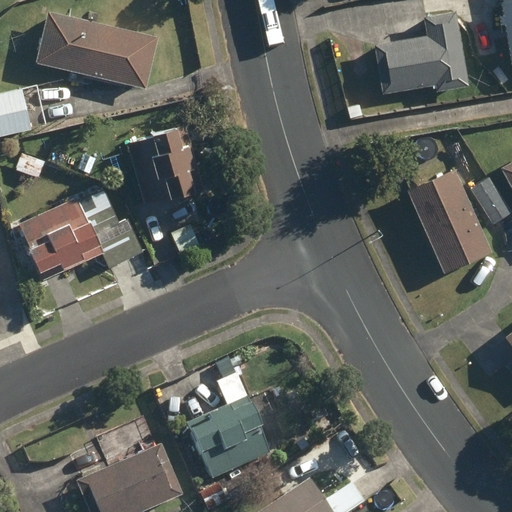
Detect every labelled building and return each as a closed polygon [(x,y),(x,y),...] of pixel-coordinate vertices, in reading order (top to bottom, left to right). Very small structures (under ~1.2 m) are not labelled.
[(511,0),(496,0),(502,63),(511,61),(511,0)] [(36,62),(146,88),(158,36),(48,11),(36,62)] [(374,44),(382,94),(436,84),(437,92),(469,86),(457,11),(424,16),(427,36),(374,44)] [(0,94),(0,135),(31,129),(22,90),(0,94)] [(129,144),(145,203),(171,196),(171,198),(195,191),(189,169),(195,168),(189,145),(182,148),(177,127),(152,134),(153,137),(129,144)] [(42,159),(15,153),(10,171),(38,178),(42,159)] [(79,169),(89,173),(96,159),(86,155),(79,169)] [(511,160),(501,167),(511,186),(511,160)] [(407,191),(445,273),(492,252),(455,170),(407,191)] [(471,189),(494,225),(511,213),(511,212),(490,177),(471,189)] [(19,225),(44,280),(105,253),(91,220),(88,221),(77,198),(19,225)] [(172,233),(180,253),(200,246),(192,225),(172,233)] [(188,427),(211,482),(270,457),(237,377),(219,385),(228,409),(188,427)] [(77,486),(88,511),(152,511),(183,499),(162,450),(77,486)] [(267,511),(353,511),(364,505),(352,486),(324,504),(311,484),(267,511)]
